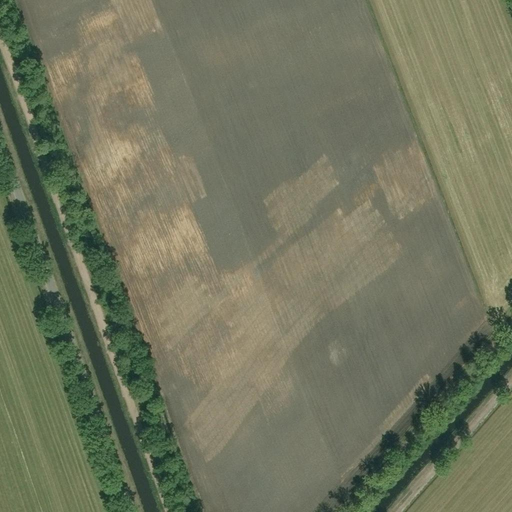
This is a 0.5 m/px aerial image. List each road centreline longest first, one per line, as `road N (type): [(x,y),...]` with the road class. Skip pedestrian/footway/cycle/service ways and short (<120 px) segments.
road 1 (track): [(167,511),(0,36)]
road 2 (unclassified): [(130,511),(0,145)]
road 3 (track): [(392,511),(511,376)]
